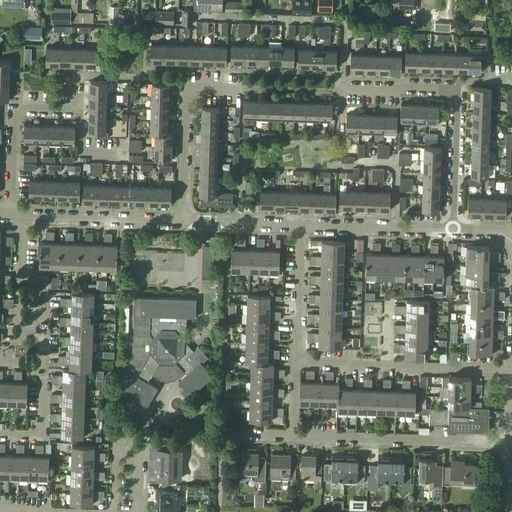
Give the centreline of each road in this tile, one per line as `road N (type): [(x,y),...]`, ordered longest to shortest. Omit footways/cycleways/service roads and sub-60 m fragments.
road 1 (residential): [(452,230),(458,89),(347,87)]
road 2 (residential): [(511,444),(292,436)]
road 3 (residential): [(295,361),(511,368)]
road 4 (residential): [(9,216),(13,110),(75,111),(76,78)]
road 5 (residential): [(184,221),(187,88),(239,88)]
road 6 (residential): [(184,221),(19,216)]
road 7 (residential): [(43,364),(42,341),(17,310),(19,216)]
road 8 (residential): [(113,511),(115,446),(140,447),(137,511)]
road 9 (residential): [(452,230),(299,225)]
road 10 (residential): [(295,361),(299,225)]
